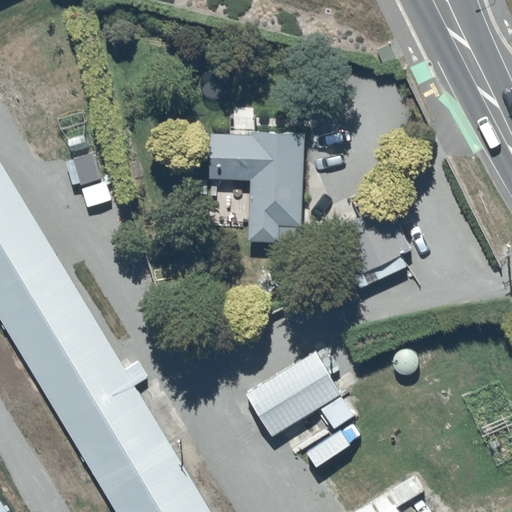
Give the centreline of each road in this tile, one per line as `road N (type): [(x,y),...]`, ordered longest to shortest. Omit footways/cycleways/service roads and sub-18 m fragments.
road 1 (unknown): [(511,256),(166,394)]
road 2 (unknown): [(0,111),(166,394)]
road 3 (unknown): [(166,394),(237,511)]
